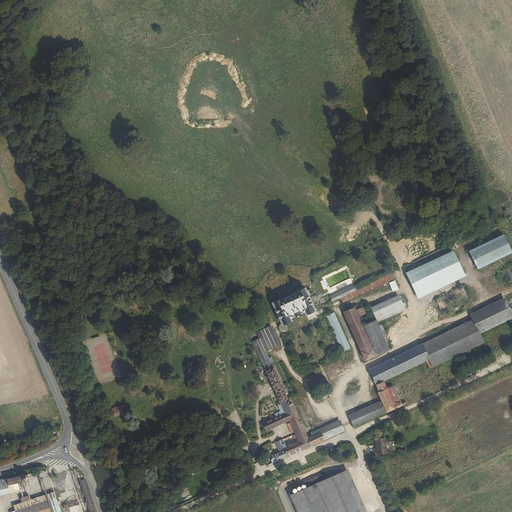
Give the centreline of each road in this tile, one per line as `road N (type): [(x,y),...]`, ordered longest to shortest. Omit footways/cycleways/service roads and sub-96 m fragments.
road 1 (residential): [(168,511),(511,356)]
road 2 (secondary): [(66,436),(66,418),(0,262)]
